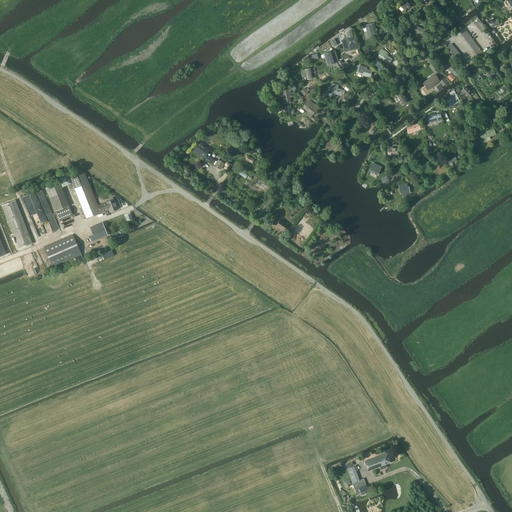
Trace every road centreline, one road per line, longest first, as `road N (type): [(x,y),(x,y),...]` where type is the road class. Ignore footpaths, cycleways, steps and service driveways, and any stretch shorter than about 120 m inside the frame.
road 1 (unclassified): [(486,502),(361,317),(245,234)]
road 2 (unclassified): [(245,234),(0,68)]
road 3 (residential): [(245,234),(327,128),(455,36)]
road 4 (track): [(132,157),(143,130),(66,79),(87,61)]
